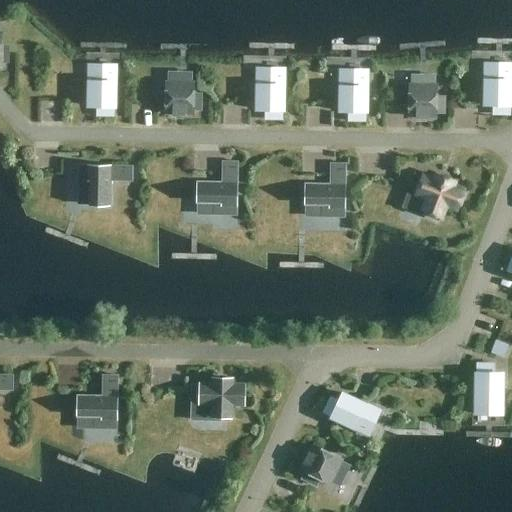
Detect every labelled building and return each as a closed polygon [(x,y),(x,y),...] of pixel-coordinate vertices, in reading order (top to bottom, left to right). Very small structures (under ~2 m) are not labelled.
[(1,36),(0,35),(0,61),(8,62),(8,46),(0,46),(1,36)] [(484,81),(484,105),(492,105),(492,113),(509,114),(509,105),(510,105),(511,81),(511,80),(509,80),(509,68),(486,67),(486,80),(484,80),(484,81)] [(96,115),(113,115),(113,107),(114,107),(115,81),(114,81),(114,68),(89,68),(89,81),(88,80),(88,106),(96,106),(96,115)] [(256,86),(256,110),(264,110),(264,118),(281,119),(281,110),(282,110),(283,86),(283,85),(281,85),(282,73),(258,72),(258,85),(256,84),(256,86)] [(339,87),(339,111),(347,111),(347,120),(364,120),(365,112),(366,88),(366,86),(364,86),(365,74),(341,74),(341,86),(339,86),(339,87)] [(193,84),(165,83),(165,112),(172,112),(172,115),(185,115),(185,112),(192,112),(192,110),(200,110),(201,94),(193,94),(193,84)] [(436,87),(408,86),(408,115),(415,115),(415,118),(428,118),(428,115),(435,116),(435,113),(443,113),(444,97),(436,97),(436,87)] [(196,183),(196,201),(212,201),(212,214),(236,214),(237,162),(222,161),(221,183),(196,183)] [(304,184),(304,203),(320,203),(320,216),(344,216),(345,164),(330,163),(329,185),(304,184)] [(79,165),(78,189),(91,189),(91,205),(91,206),(109,206),(109,181),(131,181),(131,166),(79,165)] [(421,178),(414,176),(410,185),(417,187),(414,196),(426,200),(422,211),(440,217),(444,205),(456,210),(463,192),(451,188),(453,183),(435,176),(433,181),(421,177),(421,178)] [(495,340),(491,352),(503,357),(507,345),(495,340)] [(494,364),(477,364),(477,372),(476,372),(475,398),(477,398),(477,411),(501,411),(501,398),(502,398),(502,372),(494,372),(494,364)] [(199,385),(192,384),(191,394),(199,394),(198,403),(211,404),(211,417),(230,417),(230,404),(243,405),(243,384),(231,384),(231,379),(212,378),(212,383),(199,383),(199,385)] [(110,394),(57,393),(59,423),(111,424),(110,394)] [(331,397),(323,412),(331,416),(331,417),(354,428),(355,427),(366,432),(376,410),(365,405),(365,404),(342,393),(338,401),(331,397)] [(328,483),(340,458),(314,446),(311,452),(308,451),(303,462),(305,464),(302,470),(304,471),(301,479),(315,486),(319,479),(328,483)]
